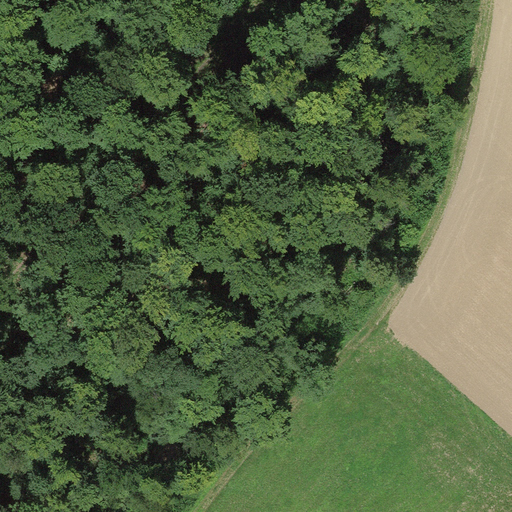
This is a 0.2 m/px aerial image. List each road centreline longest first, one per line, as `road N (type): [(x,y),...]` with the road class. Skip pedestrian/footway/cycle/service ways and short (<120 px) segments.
road 1 (track): [(193,511),(232,459),(384,307),(424,240),(460,139),(480,0)]
road 2 (track): [(248,0),(0,280)]
